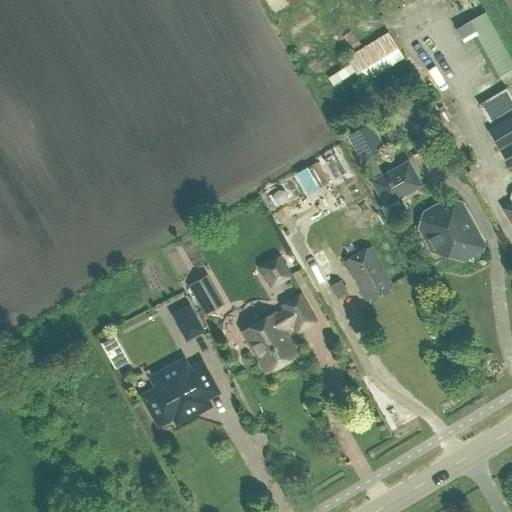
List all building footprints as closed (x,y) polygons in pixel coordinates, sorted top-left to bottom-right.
[(456,41),(470,34),(491,77),(509,68),(481,10),(449,26),(456,41)] [(361,82),(402,57),(387,32),(345,57),(361,82)] [(511,99),(505,89),(479,105),(492,127),(504,120),(511,115),(511,99)] [(511,115),(504,120),(492,127),(488,129),(499,150),(511,142),(511,115)] [(383,148),(369,122),(346,135),(360,161),(383,148)] [(511,142),(499,150),(510,168),(511,166),(511,142)] [(317,162),(306,169),(318,189),(329,183),(317,162)] [(408,162),(373,181),(385,204),(420,185),(408,162)] [(462,258),(480,248),(482,243),(475,231),(473,230),(458,203),(452,201),(438,209),(433,208),(425,212),(424,217),(430,228),(426,230),(424,235),(431,247),(436,249),(445,244),(451,245),(457,257),(462,258)] [(366,300),(371,297),(373,301),(390,291),(388,287),(392,285),(371,247),(344,261),(366,300)] [(270,288),(291,277),(279,256),(259,267),(270,288)] [(205,277),(190,286),(206,314),(221,305),(205,277)] [(340,280),(330,286),(337,298),(347,292),(340,280)] [(243,331),(266,372),(296,355),(282,331),(284,330),(283,328),(293,323),(297,331),(315,321),(300,295),(282,305),(285,309),(275,315),(274,313),(243,331)] [(189,306),(173,315),(186,340),(202,331),(189,306)] [(218,393),(201,362),(176,377),(170,366),(150,377),(156,388),(141,396),(158,426),(190,408),(194,415),(210,406),(207,399),(218,393)]
